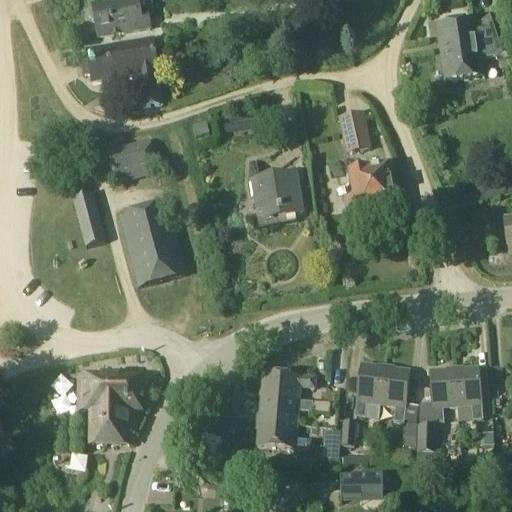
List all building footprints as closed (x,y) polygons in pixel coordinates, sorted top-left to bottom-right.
[(93,10),(90,13),(91,23),(95,25),(98,40),(150,31),(147,16),(153,15),(149,0),(130,0),(92,6),(93,10)] [(476,23),(437,28),(445,86),(484,80),(481,60),(495,58),(496,61),(510,57),(506,46),(511,44),(511,43),(507,27),(501,29),(498,19),(484,23),(486,30),(477,31),(476,23)] [(89,64),(82,66),(84,78),(91,77),(92,87),(139,78),(141,88),(145,112),(161,108),(157,85),(155,75),(157,74),(152,43),(134,46),(87,54),(89,64)] [(364,115),(338,121),(346,159),(372,153),(364,115)] [(206,128),(193,132),(195,141),(209,137),(206,128)] [(149,142),(106,154),(115,187),(158,175),(149,142)] [(355,200),(345,202),(348,217),(358,215),(358,216),(361,215),(364,216),(370,215),(372,213),(381,211),(384,212),(390,211),(392,209),(395,209),(388,169),(350,177),(355,200)] [(261,198),(254,199),(257,214),(263,213),(265,223),(302,217),(296,177),(258,183),(261,198)] [(92,196),(73,201),(84,248),(104,243),(92,196)] [(166,206),(120,219),(139,290),(186,277),(166,206)] [(356,406),(355,420),(365,422),(367,407),(381,409),(385,371),(361,368),(356,406)] [(385,371),(381,409),(395,410),(393,425),(404,426),(404,424),(405,412),(406,407),(410,374),(385,371)] [(479,371),(454,373),(457,411),(471,410),(472,424),(483,424),(482,409),(479,371)] [(454,373),(430,375),(432,412),(433,427),(444,426),(443,412),(457,411),(454,373)] [(263,376),(261,400),(298,404),(299,390),(314,391),(315,381),(300,380),(263,376)] [(79,381),(79,414),(91,414),(90,448),(129,448),(129,414),(141,415),(142,382),(79,381)] [(261,400),(259,425),(296,428),(297,414),(312,415),(313,405),(298,404),(261,400)] [(405,412),(404,424),(418,426),(418,409),(406,407),(405,412)] [(259,425),(257,450),(294,453),(309,454),(310,444),(295,442),(296,428),(259,425)] [(345,425),(343,450),(356,451),(358,426),(345,425)] [(418,431),(417,458),(422,458),(436,458),(436,431),(436,429),(418,429),(418,431)] [(325,434),(324,464),(341,465),(342,435),(325,434)] [(497,437),(482,438),(482,450),(497,449),(497,437)] [(383,477),(341,477),(341,502),(363,501),(363,497),(384,497),(383,477)]
